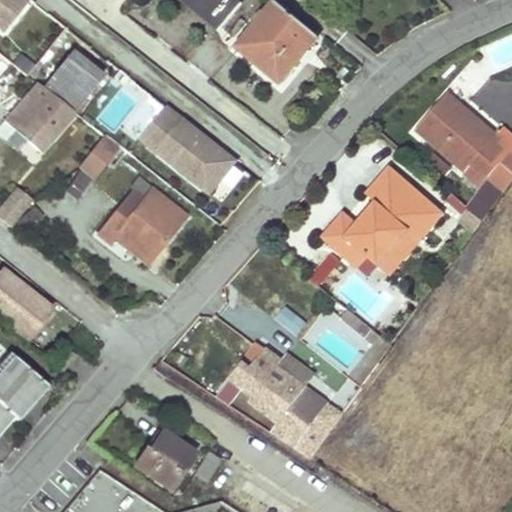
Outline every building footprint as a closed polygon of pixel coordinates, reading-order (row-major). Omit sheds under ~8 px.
[(0,0),(0,30),(3,33),(27,0),(0,0)] [(183,0),(218,29),(239,3),(235,0),(183,0)] [(274,64),(285,74),(315,38),(274,3),(236,48),(250,59),(254,53),(272,66),(274,64)] [(254,53),(250,59),(277,83),(285,74),(274,64),(272,66),(254,53)] [(60,74),(49,88),(68,103),(79,90),(60,74)] [(63,102),(37,82),(4,119),(39,151),(66,121),(55,111),(63,102)] [(415,130),(441,151),(468,119),(463,115),(467,111),(446,93),(415,130)] [(74,112),(63,102),(55,111),(66,121),(74,112)] [(233,163),(164,107),(139,139),(207,194),(233,163)] [(483,124),(467,111),(463,115),(468,119),(479,128),(483,124)] [(479,128),(468,119),(441,151),(464,171),(471,163),(486,177),(487,177),(511,147),(511,137),(501,129),(496,135),(483,124),(479,128)] [(105,136),(83,164),(96,174),(117,146),(105,136)] [(318,235),(359,267),(368,255),(379,264),(408,227),(418,234),(440,206),(383,161),(361,189),(371,197),(359,213),(363,216),(357,223),(353,219),(339,208),(318,235)] [(486,177),(471,163),(464,171),(463,173),(479,186),(486,177)] [(76,169),(65,190),(78,198),(90,177),(76,169)] [(0,204),(0,216),(11,225),(32,196),(15,184),(0,204)] [(152,190),(128,221),(117,212),(100,233),(111,242),(114,237),(133,252),(138,246),(151,257),(184,215),(152,190)] [(25,232),(43,213),(32,202),(14,221),(25,232)] [(458,222),(469,231),(479,220),(468,210),(458,222)] [(363,216),(359,213),(353,219),(357,223),(363,216)] [(418,234),(408,227),(379,264),(389,271),(418,234)] [(151,257),(138,246),(133,252),(146,263),(151,257)] [(0,321),(25,341),(46,316),(33,305),(38,299),(1,270),(0,271),(0,321)] [(33,305),(46,316),(51,310),(38,299),(33,305)] [(295,334),(306,322),(286,305),(275,317),(295,334)] [(368,336),(373,329),(348,310),(343,318),(368,336)] [(66,347),(54,363),(63,370),(75,355),(66,347)] [(231,379),(252,395),(279,359),(266,349),(252,367),(244,361),(231,379)] [(0,404),(12,415),(15,418),(45,385),(9,352),(0,362),(0,371),(0,404)] [(288,353),(277,368),(302,386),(312,371),(288,353)] [(273,430),(308,458),(340,413),(311,392),(303,403),(297,399),(305,388),(302,386),(277,368),(276,367),(251,402),(279,421),(273,430)] [(305,388),(297,399),(303,403),(311,392),(305,388)] [(0,428),(12,415),(0,404),(0,428)] [(145,450),(135,464),(169,487),(192,454),(161,433),(149,452),(145,450)] [(207,452),(194,472),(206,479),(219,459),(207,452)] [(121,511),(168,511),(169,511),(129,494),(121,511)]
